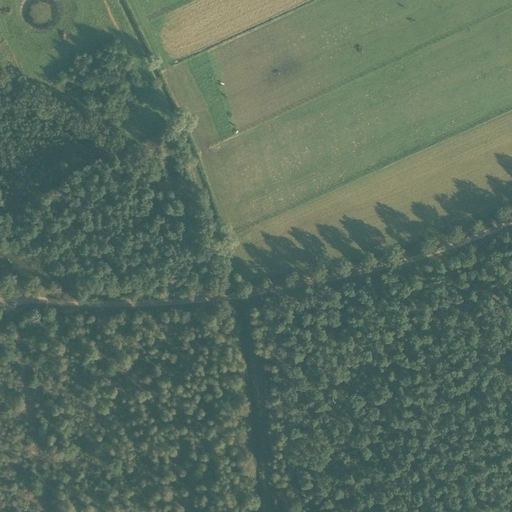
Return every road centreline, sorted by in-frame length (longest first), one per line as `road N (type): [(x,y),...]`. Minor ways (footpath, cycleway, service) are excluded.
road 1 (track): [(236,297),(389,266),(511,219)]
road 2 (track): [(12,301),(209,300)]
